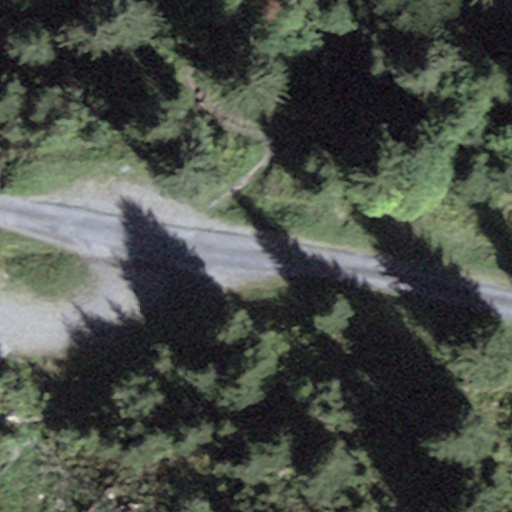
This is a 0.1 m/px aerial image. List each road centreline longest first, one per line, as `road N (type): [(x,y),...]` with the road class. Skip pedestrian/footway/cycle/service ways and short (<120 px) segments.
road 1 (unclassified): [(511,305),(0,210)]
road 2 (track): [(0,318),(54,330),(124,304),(179,244)]
